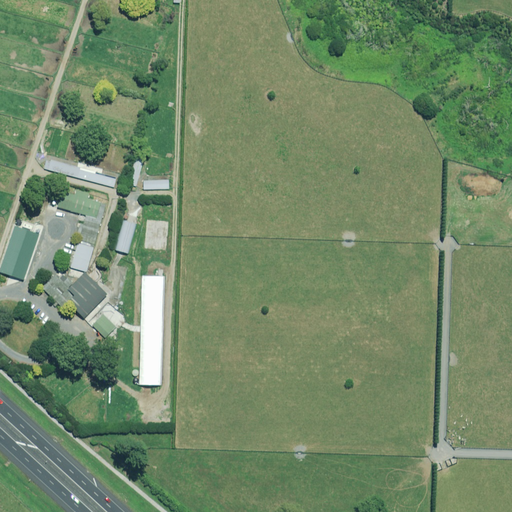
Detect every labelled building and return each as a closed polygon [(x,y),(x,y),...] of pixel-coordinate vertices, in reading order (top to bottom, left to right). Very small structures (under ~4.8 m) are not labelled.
[(48,159),(45,170),(114,188),(117,178),(48,159)] [(143,163),(133,161),(127,184),(138,187),(143,163)] [(170,189),(169,181),(144,181),(144,190),(170,189)] [(90,194),(77,190),(76,193),(70,191),(67,190),(62,208),(87,216),(80,240),(95,245),(107,204),(88,199),(90,194)] [(138,223),(124,219),(115,251),(129,255),(138,223)] [(3,267),(23,271),(26,260),(33,262),(36,250),(36,247),(28,245),(27,248),(9,244),(3,267)] [(94,249),(79,244),(71,268),(87,273),(94,249)] [(66,272),(59,266),(45,281),(49,284),(43,290),(44,290),(51,297),(48,300),(56,307),(59,305),(63,308),(67,305),(84,322),(109,295),(85,273),(77,282),(66,272)] [(116,328),(104,315),(93,326),(106,338),(116,328)]
